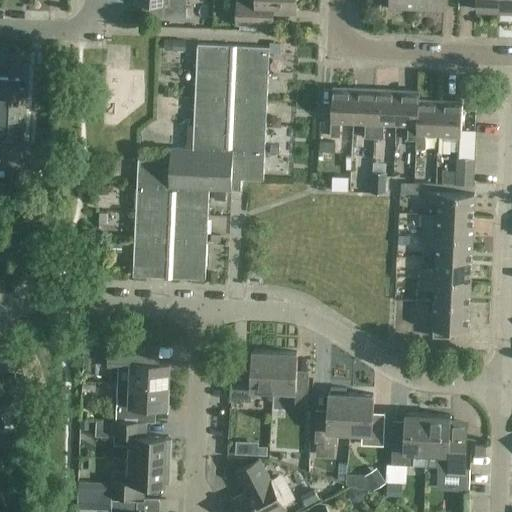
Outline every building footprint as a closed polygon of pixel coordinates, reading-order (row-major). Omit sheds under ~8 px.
[(124,0),(125,1),(153,2),(152,15),(186,17),(186,0),(124,0)] [(256,0),(256,1),(238,0),(237,0),(237,23),(273,25),(273,11),(296,12),(296,0),(256,0)] [(401,11),(401,7),(416,8),(415,0),(390,0),(390,10),(401,11)] [(415,0),(416,8),(444,9),(444,0),(415,0)] [(477,0),(477,10),(500,11),(500,0),(477,0)] [(511,0),(500,0),(500,11),(511,11),(511,0)] [(172,51),(185,51),(185,42),(173,41),(172,51)] [(209,189),(241,190),(242,179),(264,180),(270,47),(197,43),(193,139),(184,139),(184,149),(171,148),(170,159),(138,158),(133,275),(205,278),(209,189)] [(19,80),(0,78),(0,141),(21,142),(24,90),(18,90),(19,80)] [(340,122),(353,123),(354,88),(332,87),(330,136),(340,137),(340,122)] [(376,89),(354,88),(353,123),(365,123),(365,138),(374,138),(376,89)] [(396,125),(397,90),(376,89),(374,138),(371,191),(386,191),(387,172),(382,172),(384,124),(396,125)] [(397,90),(396,125),(408,125),(407,139),(416,140),(417,140),(419,99),(420,91),(397,90)] [(417,140),(416,140),(416,148),(426,148),(426,134),(439,134),(440,100),(419,99),(417,140)] [(440,100),(439,134),(451,135),(451,149),(460,150),(462,101),(440,100)] [(333,140),(320,139),(319,165),(331,166),(333,140)] [(473,184),(474,160),(458,159),(456,183),(473,184)] [(438,214),(474,216),(475,194),(425,191),(425,201),(439,202),(438,214)] [(423,235),(473,237),(474,216),(438,214),(438,226),(423,226),(423,235)] [(436,257),(472,259),(473,237),(423,235),(423,245),(428,245),(428,255),(437,255),(436,257)] [(421,278),(471,281),(472,259),(436,257),(436,270),(422,269),(421,278)] [(435,301),(470,302),(471,281),(421,278),(421,288),(435,288),(435,301)] [(469,330),(470,302),(435,301),(433,336),(456,337),(456,330),(469,330)] [(131,383),(169,384),(170,362),(143,361),(144,345),(109,344),(109,359),(119,360),(118,369),(131,370),(131,383)] [(273,390),(275,351),(252,350),(251,394),(261,394),(261,389),(273,390)] [(275,351),(273,390),(286,390),(286,395),(295,396),(295,407),(307,407),(308,379),(296,379),(298,352),(275,351)] [(230,400),(243,400),(244,372),(232,372),(230,400)] [(0,402),(3,408),(26,396),(15,375),(1,382),(0,380),(0,402)] [(116,420),(140,421),(141,406),(168,407),(169,384),(131,383),(130,405),(117,404),(116,420)] [(350,432),(352,393),(329,392),(328,419),(316,418),(315,442),(337,443),(338,431),(350,432)] [(352,393),(350,432),(362,432),(361,444),(384,445),(385,421),(373,421),(374,394),(352,393)] [(427,452),(428,414),(406,413),(405,439),(393,439),(392,463),(414,464),(415,452),(427,452)] [(465,466),(466,442),(467,423),(451,422),(451,415),(428,414),(427,452),(439,453),(438,465),(465,466)] [(140,421),(116,420),(115,420),(114,444),(129,445),(128,458),(170,460),(171,439),(167,438),(167,437),(141,435),(142,421),(140,421)] [(475,444),(475,454),(485,455),(486,444),(475,444)] [(317,470),(342,471),(342,449),(318,449),(317,470)] [(170,460),(128,458),(128,472),(113,471),(112,496),(139,497),(139,483),(165,484),(165,482),(169,482),(170,460)] [(248,491),(233,499),(239,511),(276,511),(285,508),(260,459),(237,471),(248,491)] [(136,511),(137,500),(112,499),(111,511),(136,511)]
